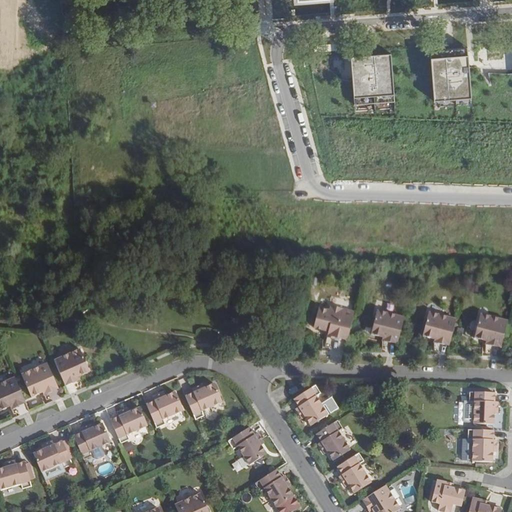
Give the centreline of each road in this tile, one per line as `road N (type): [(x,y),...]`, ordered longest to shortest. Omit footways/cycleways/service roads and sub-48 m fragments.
road 1 (residential): [(511,8),(297,24),(282,33),(276,50),(305,160),(324,192),(511,200)]
road 2 (residential): [(239,365),(511,377)]
road 3 (residential): [(0,446),(186,365),(239,365)]
road 4 (residential): [(239,365),(331,511)]
